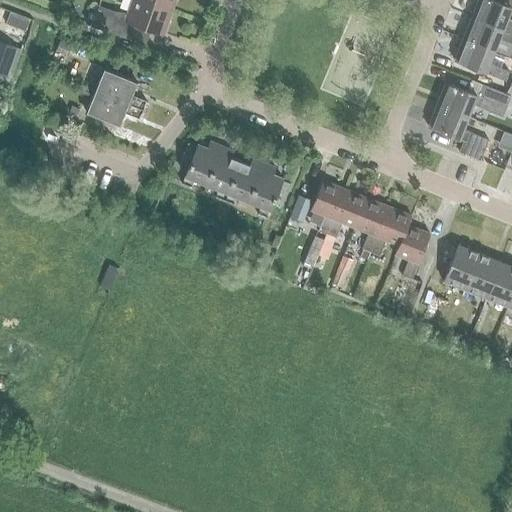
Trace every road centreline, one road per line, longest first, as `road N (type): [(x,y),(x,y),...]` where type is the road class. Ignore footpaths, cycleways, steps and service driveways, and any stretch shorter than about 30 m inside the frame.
road 1 (residential): [(378,162),(212,87),(210,66),(233,0)]
road 2 (unknown): [(58,156),(129,185),(212,87)]
road 3 (residential): [(378,162),(434,22),(417,0)]
road 4 (track): [(161,511),(0,448)]
road 5 (residential): [(511,215),(378,162)]
